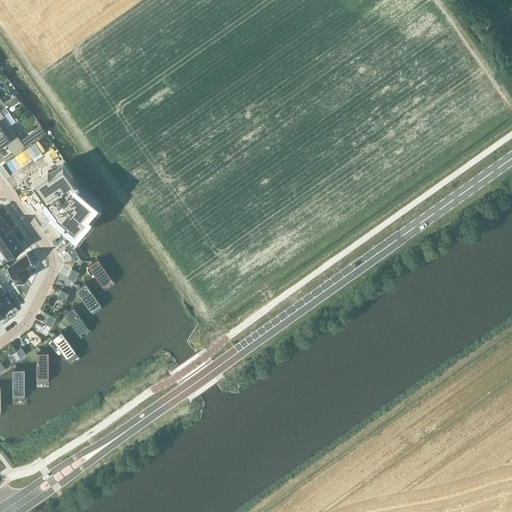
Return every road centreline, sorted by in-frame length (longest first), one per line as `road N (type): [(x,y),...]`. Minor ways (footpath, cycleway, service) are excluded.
road 1 (primary): [(114,439),(511,158)]
road 2 (residential): [(3,184),(57,262),(27,323),(0,343)]
road 3 (primary): [(114,439),(10,501)]
road 4 (primary): [(19,511),(114,439)]
